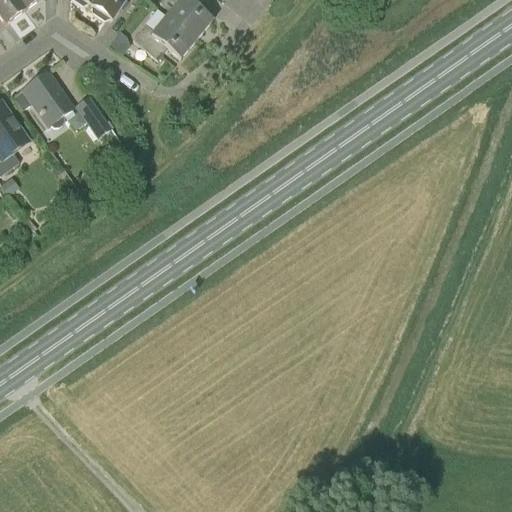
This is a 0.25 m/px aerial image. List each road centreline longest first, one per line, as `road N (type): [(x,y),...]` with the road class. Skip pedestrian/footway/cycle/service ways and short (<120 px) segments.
road 1 (primary): [(0,384),(511,25)]
road 2 (residential): [(135,87),(54,32),(0,71)]
